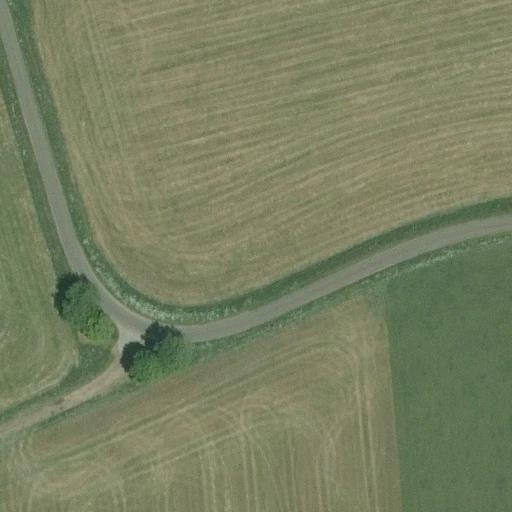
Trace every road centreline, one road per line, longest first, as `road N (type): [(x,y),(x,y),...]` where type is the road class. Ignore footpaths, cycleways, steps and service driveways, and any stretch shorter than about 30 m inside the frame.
road 1 (unclassified): [(511,227),(469,231),(227,328),(182,337),(138,329),(100,299),(71,252),(1,0)]
road 2 (track): [(138,329),(123,360),(88,392),(0,431)]
